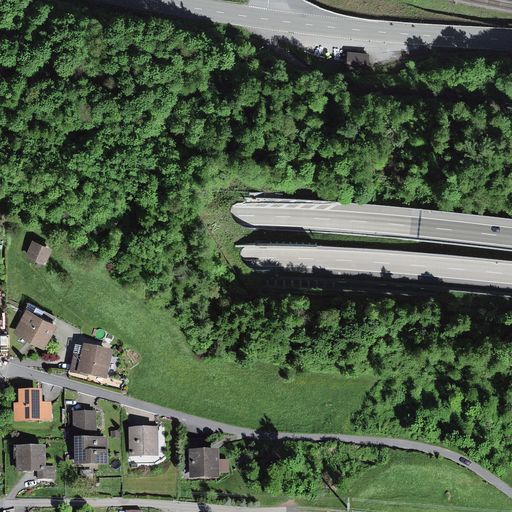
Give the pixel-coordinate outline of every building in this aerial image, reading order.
[(369,55),(348,53),(346,69),(368,71),(369,55)] [(297,201),(288,201),(287,233),(320,234),(321,202),(309,201),(297,201)] [(53,247),(32,239),(25,256),(45,264),(53,247)] [(62,324),(32,308),(19,331),(48,348),(62,324)] [(111,380),(118,352),(89,345),(87,356),(78,353),(74,371),(111,380)] [(47,390),(23,389),(23,403),(16,402),(16,420),(54,421),(55,402),(46,402),(47,390)] [(79,467),(112,468),(112,440),(99,439),(100,415),(74,415),(74,444),(79,444),(79,467)] [(162,431),(132,430),(131,458),(162,459),(162,431)] [(50,448),(19,447),(19,472),(38,472),(38,479),(56,479),(56,467),(49,467),(50,448)] [(222,453),(192,453),(191,481),(221,482),(221,474),(229,475),(229,462),(221,461),(222,453)]
